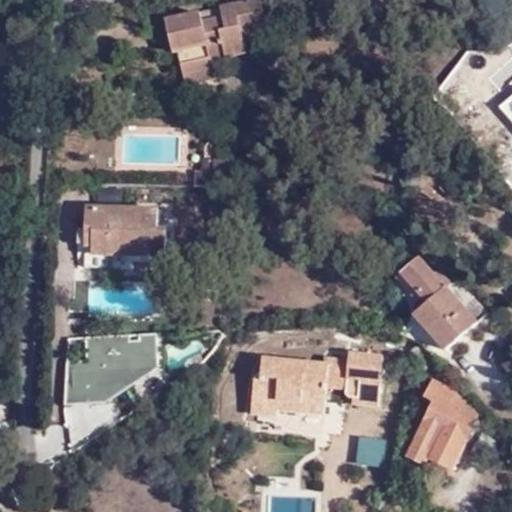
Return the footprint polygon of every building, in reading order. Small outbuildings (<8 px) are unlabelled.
[(181,75),(211,70),(209,61),(245,54),(242,35),(265,32),(259,3),(221,9),(223,20),(203,24),(201,14),(166,20),(171,51),(177,50),(181,75)] [(212,79),(211,70),(181,75),(183,84),(212,79)] [(220,192),(242,193),(241,168),(221,168),(220,192)] [(164,241),(163,220),(93,219),(94,280),(139,281),(139,268),(172,268),(171,241),(164,241)] [(490,311),(458,276),(445,287),(420,256),(400,272),(426,303),(417,313),(445,343),(464,326),(469,330),(490,311)] [(66,394),(160,388),(156,331),(63,337),(66,394)] [(351,399),(354,399),(378,401),(382,353),(349,350),(346,383),(346,391),(347,395),(349,397),(351,399)] [(328,361),(263,356),(261,373),(254,372),(251,409),(277,411),(278,406),(279,397),(287,397),(286,407),(324,410),(326,381),(328,361)] [(328,358),(328,361),(326,381),(346,383),(348,359),(328,358)] [(433,399),(442,381),(431,376),(422,394),(433,399)] [(447,408),(456,389),(442,381),(421,426),(406,456),(423,464),(426,457),(450,468),(473,420),(447,408)] [(477,411),(456,389),(447,408),(473,420),(477,411)] [(278,406),(286,407),(287,397),(279,397),(278,406)] [(356,463),(382,467),(386,439),(360,435),(356,463)]
